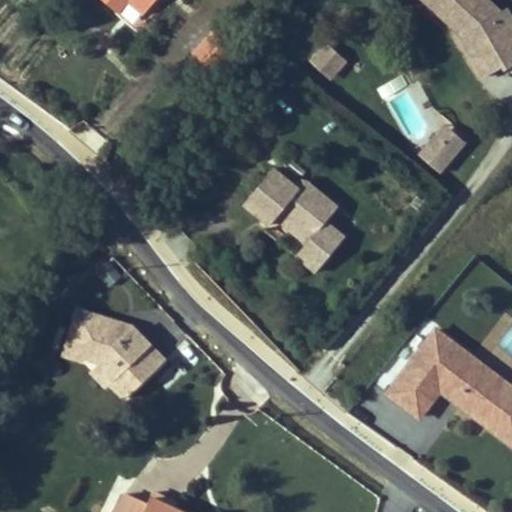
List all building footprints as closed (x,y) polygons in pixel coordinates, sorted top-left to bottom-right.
[(127,0),(126,1),(143,15),(156,0),(127,0)] [(499,12),(483,0),(415,0),(460,36),(482,72),(501,60),(503,64),(511,57),(511,25),(502,9),(499,12)] [(213,71),(233,49),(215,33),(195,56),(210,69),(213,71)] [(343,61),(325,45),(311,60),(330,76),(343,61)] [(443,125),(417,156),(442,176),(468,145),(443,125)] [(244,207),(270,228),(282,214),(313,239),(299,256),(318,273),(347,238),(328,222),(340,208),(308,181),(298,192),(273,171),(244,207)] [(270,228),(268,231),(299,256),(313,239),(282,214),(270,228)] [(162,337),(73,312),(59,359),(92,368),(86,389),(143,405),(162,337)] [(441,401),(511,449),(511,385),(431,329),(383,397),(424,425),(441,401)] [(184,374),(201,356),(184,340),(167,358),(184,374)] [(145,511),(186,511),(173,506),(175,502),(155,492),(145,511)]
